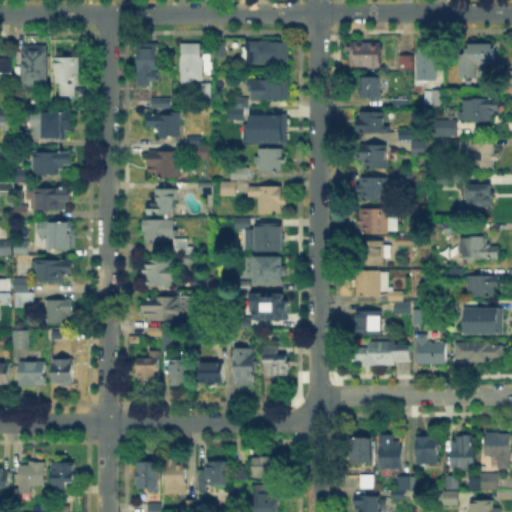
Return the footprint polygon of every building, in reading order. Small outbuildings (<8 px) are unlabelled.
[(214,56),(214,41),(226,41),(226,56),(214,56)] [(181,83),(181,43),(205,43),(204,83),(181,83)] [(355,43),(381,43),(381,67),(355,67),(355,43)] [(137,83),(137,44),(159,45),(159,80),(151,80),(151,83),(137,83)] [(246,64),(246,44),(290,44),(290,65),(246,64)] [(477,79),(461,79),(461,45),(496,45),(496,65),(477,64),(477,79)] [(22,83),(22,46),(47,46),(47,83),(22,83)] [(417,80),(417,54),(438,54),(437,80),(417,80)] [(399,76),(399,56),(415,56),(415,76),(399,76)] [(0,69),(0,58),(12,58),(12,69),(0,69)] [(76,84),(76,97),(60,97),(60,84),(57,84),(57,58),(80,58),(80,84),(76,84)] [(0,83),(0,71),(11,71),(11,83),(0,83)] [(381,79),(381,98),(362,98),(362,79),(381,79)] [(290,80),(289,101),(251,101),(251,80),(290,80)] [(201,94),(201,83),(210,83),(210,94),(201,94)] [(425,105),(425,90),(442,90),(442,105),(425,105)] [(26,100),(26,92),(34,92),(34,100),(26,100)] [(152,108),(152,97),(171,97),(171,108),(152,108)] [(235,108),(235,99),(248,99),(248,108),(235,108)] [(493,122),(464,122),(464,100),(500,100),(500,114),(493,114),(493,122)] [(0,123),(0,110),(9,110),(9,123),(0,123)] [(234,120),(235,110),(249,110),(249,120),(234,120)] [(360,113),(387,113),(387,134),(360,134),(360,113)] [(62,114),(62,117),(71,117),(71,133),(62,133),(62,139),(43,138),(43,132),(35,132),(35,119),(43,119),(43,114),(62,114)] [(182,128),(182,136),(159,136),(159,128),(149,128),(149,116),(182,116),(182,128)] [(278,116),(278,117),(282,117),(282,140),(253,140),(253,117),(275,117),(275,116),(278,116)] [(432,136),(432,122),(457,122),(457,136),(432,136)] [(399,140),(399,128),(413,128),(413,140),(399,140)] [(26,134),(26,149),(17,149),(17,134),(26,134)] [(196,145),(188,145),(188,134),(201,134),(201,145),(196,145)] [(443,152),(443,141),(460,141),(460,152),(443,152)] [(413,155),(413,143),(427,144),(426,155),(413,155)] [(209,158),(196,157),(196,146),(209,146),(209,158)] [(362,156),(362,146),(387,146),(386,169),(366,169),(367,156),(362,156)] [(471,172),(471,146),(495,146),(494,155),(497,155),(497,164),(494,164),(494,173),(471,172)] [(256,164),(256,156),(260,156),(260,150),(284,150),(284,155),(288,155),(288,165),(284,165),(284,172),(260,172),(260,164),(256,164)] [(58,175),(34,175),(34,153),(71,153),(71,166),(65,166),(65,173),(58,173),(58,175)] [(150,174),(150,153),(180,153),(180,178),(156,178),(156,174),(150,174)] [(0,182),(15,182),(15,171),(25,171),(25,185),(16,185),(16,194),(0,193),(0,182)] [(401,180),(401,171),(412,171),(412,180),(401,180)] [(375,202),(375,205),(363,205),(363,202),(360,202),(361,178),(391,178),(391,202),(375,202)] [(200,194),(200,181),(211,181),(211,194),(200,194)] [(222,198),(222,182),(237,182),(237,198),(222,198)] [(283,198),(283,216),(260,216),(260,198),(249,198),(249,186),(283,186),(283,198)] [(494,186),(494,193),(496,193),(496,200),(494,200),(494,206),(467,206),(467,186),(494,186)] [(62,210),(34,210),(34,189),(72,189),(72,202),(62,202),(62,210)] [(157,202),(157,191),(176,191),(176,216),(149,216),(149,202),(157,202)] [(10,214),(15,214),(15,204),(26,204),(26,222),(10,221),(10,214)] [(391,210),(391,213),(397,213),(397,230),(391,230),(391,234),(360,234),(360,225),(358,225),(358,218),(360,218),(360,210),(391,210)] [(236,229),(236,218),(252,219),(252,229),(236,229)] [(176,231),(176,243),(146,243),(146,231),(144,231),(144,220),(176,221),(176,231)] [(47,238),(39,238),(39,223),(73,224),(73,249),(47,249),(47,238)] [(262,242),(263,226),(285,226),(285,253),(257,253),(257,242),(262,242)] [(177,252),(177,237),(189,237),(189,252),(177,252)] [(468,257),(468,237),(491,237),(491,246),(500,246),(500,257),(468,257)] [(397,247),(397,238),(412,238),(412,247),(397,247)] [(385,241),(385,245),(393,245),(393,260),(385,260),(385,267),(362,267),(362,241),(385,241)] [(0,244),(24,244),(24,255),(0,255),(0,244)] [(184,264),(184,254),(198,254),(198,264),(184,264)] [(285,286),(261,286),(261,274),(262,274),(262,259),(285,259),(285,286)] [(64,283),(64,285),(57,285),(57,283),(38,283),(38,260),(74,260),(74,273),(66,273),(66,283),(64,283)] [(171,262),(171,267),(178,267),(178,283),(171,283),(171,288),(147,288),(148,274),(143,274),(143,267),(148,267),(148,262),(171,262)] [(381,272),(381,274),(390,274),(390,291),(381,291),(381,299),(357,298),(357,272),(381,272)] [(16,289),(16,277),(27,277),(27,289),(16,289)] [(194,289),(194,277),(209,277),(209,289),(194,289)] [(469,294),(469,277),(500,277),(500,288),(493,288),(493,295),(469,294)] [(0,290),(0,279),(11,279),(11,290),(0,290)] [(239,290),(239,279),(251,279),(251,290),(239,290)] [(17,306),(17,293),(33,293),(33,306),(17,306)] [(389,301),(389,293),(405,293),(405,301),(389,301)] [(0,302),(0,294),(11,295),(11,303),(0,302)] [(288,302),(288,319),(255,320),(255,312),(252,312),(252,294),(283,294),(283,302),(288,302)] [(184,309),(184,319),(177,319),(177,321),(158,321),(151,321),(151,317),(143,317),(143,299),(158,299),(159,297),(177,297),(177,295),(192,296),(192,309),(184,309)] [(49,301),(76,301),(75,324),(49,324),(49,301)] [(396,315),(396,303),(412,303),(412,315),(396,315)] [(448,314),(448,304),(460,304),(460,314),(448,314)] [(473,308),(503,309),(503,335),(473,335),(473,308)] [(414,324),(415,311),(423,311),(423,324),(414,324)] [(383,312),(383,336),(358,336),(358,312),(383,312)] [(238,318),(251,318),(251,326),(238,326),(238,318)] [(51,340),(51,328),(63,328),(63,340),(51,340)] [(15,348),(15,331),(28,331),(28,348),(15,348)] [(164,349),(164,336),(173,336),(173,349),(164,349)] [(436,339),(436,344),(446,344),(445,366),(419,366),(419,339),(436,339)] [(370,367),(370,341),(397,342),(396,367),(370,367)] [(399,361),(400,342),(411,342),(411,361),(399,361)] [(489,344),(489,347),(503,347),(503,358),(497,358),(497,362),(487,362),(487,363),(467,363),(467,360),(456,360),(456,344),(474,344),(474,342),(489,342),(489,344)] [(279,349),(279,354),(287,354),(287,362),(289,362),(289,372),(287,372),(287,376),(266,376),(266,349),(279,349)] [(236,350),(256,350),(255,385),(236,385),(236,350)] [(161,352),(161,373),(159,373),(159,382),(139,382),(139,379),(136,379),(136,373),(139,373),(139,359),(152,359),(152,352),(161,352)] [(54,384),(54,359),(75,359),(75,384),(54,384)] [(172,383),(172,360),(191,360),(191,383),(172,383)] [(0,382),(0,362),(13,362),(12,382),(0,382)] [(23,387),(23,362),(48,362),(48,383),(38,383),(38,387),(23,387)] [(202,364),(224,364),(224,384),(202,384),(202,364)] [(511,468),(492,468),(492,457),(486,457),(486,433),(511,433),(511,468)] [(457,468),(453,468),(453,443),(457,443),(457,438),(465,438),(465,435),(476,435),(476,469),(457,468)] [(396,436),(396,447),(404,447),(404,474),(381,474),(381,436),(396,436)] [(441,439),(441,464),(419,463),(419,439),(441,439)] [(373,441),(372,463),(353,463),(353,441),(373,441)] [(254,478),(254,459),(282,459),(282,478),(254,478)] [(15,489),(16,469),(25,469),(25,467),(30,467),(30,461),(47,461),(47,489),(15,489)] [(79,462),(79,482),(68,482),(68,492),(54,492),(54,462),(79,462)] [(168,462),(189,462),(188,493),(168,493),(168,462)] [(160,464),(160,494),(139,494),(139,464),(160,464)] [(208,492),(199,492),(199,470),(205,470),(205,464),(227,464),(227,487),(208,487),(208,492)] [(237,477),(237,465),(247,465),(247,477),(237,477)] [(0,470),(10,470),(10,489),(0,489),(0,470)] [(362,489),(362,476),(376,476),(375,489),(362,489)] [(412,490),(412,476),(421,476),(421,490),(412,490)] [(447,489),(447,476),(460,476),(460,489),(447,489)] [(408,490),(398,490),(398,477),(411,477),(411,490),(408,490)] [(482,490),(482,477),(498,477),(498,490),(482,490)] [(272,487),(272,495),(279,495),(279,511),(255,511),(255,487),(272,487)] [(391,499),(391,490),(408,490),(408,499),(391,499)] [(442,507),(442,492),(460,492),(459,508),(442,507)] [(381,511),(359,511),(355,511),(355,497),(381,497),(381,511)] [(185,509),(185,499),(193,499),(193,509),(185,509)] [(149,511),(149,500),(165,500),(165,511),(149,511)] [(475,509),(475,502),(499,502),(499,511),(469,511),(469,509),(475,509)]
